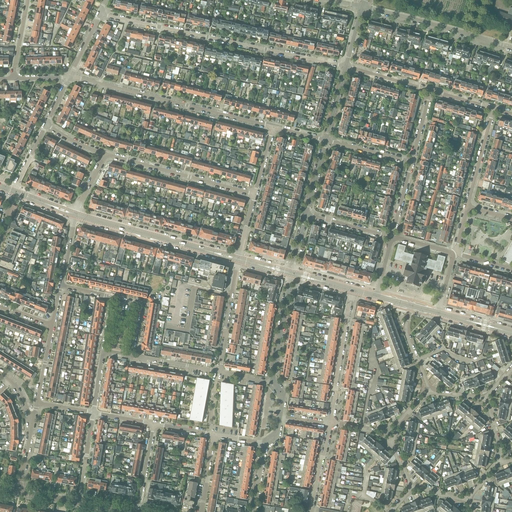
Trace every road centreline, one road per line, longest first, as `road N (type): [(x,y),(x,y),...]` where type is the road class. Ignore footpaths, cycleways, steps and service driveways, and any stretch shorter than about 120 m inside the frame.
road 1 (residential): [(347,67),(99,14)]
road 2 (residential): [(272,127),(68,77)]
road 3 (tertiary): [(239,258),(75,214)]
road 4 (residential): [(254,194),(105,154)]
road 5 (residential): [(511,48),(363,5)]
road 6 (residential): [(351,289),(331,423)]
